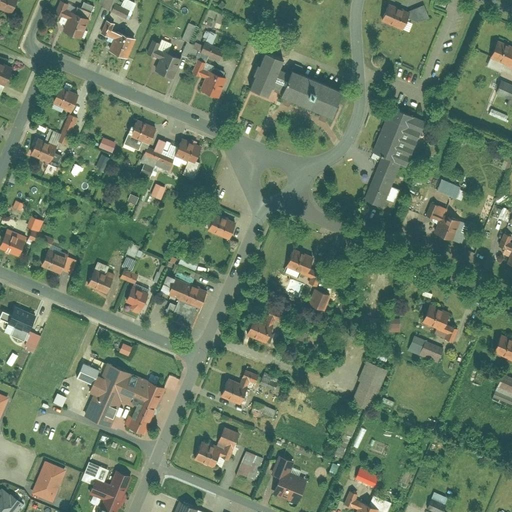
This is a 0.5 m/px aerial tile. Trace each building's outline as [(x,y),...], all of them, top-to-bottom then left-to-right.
[(14,0),(0,0),(0,11),(8,15),(14,0)] [(60,0),(50,0),(48,7),(56,10),(60,0)] [(110,0),(102,0),(99,8),(107,12),(113,1),(110,0)] [(122,6),(114,3),(110,12),(122,17),(125,11),(130,13),(134,6),(124,1),(122,6)] [(385,5),(377,21),(405,34),(413,18),(385,5)] [(427,18),(421,5),(411,10),(417,23),(427,18)] [(62,29),(79,36),(89,13),(72,6),(62,29)] [(96,23),(103,26),(108,15),(101,12),(96,23)] [(187,23),(179,41),(191,47),(199,28),(187,23)] [(105,49),(125,57),(133,39),(113,31),(105,49)] [(155,36),(147,32),(140,49),(148,52),(155,36)] [(203,41),(198,52),(216,60),(221,48),(203,41)] [(511,49),(494,42),(487,59),(511,68),(511,72),(511,75),(511,62),(510,62),(511,58),(511,49)] [(324,111),(336,82),(284,59),(281,66),(272,62),(277,52),(259,45),(243,80),(260,87),(264,79),(274,83),(272,88),(324,111)] [(153,71),(169,78),(178,57),(162,50),(153,71)] [(187,67),(194,70),(200,56),(193,53),(187,67)] [(375,68),(377,70),(380,70),(382,69),(385,66),(385,63),(383,59),(378,57),(374,59),(373,60),(372,63),(373,66),(375,68)] [(0,84),(4,86),(11,69),(0,65),(0,84)] [(214,96),(224,73),(207,66),(197,89),(214,96)] [(511,86),(500,82),(494,97),(511,104),(511,86)] [(70,95),(51,87),(44,103),(64,111),(70,95)] [(423,119),(390,105),(371,150),(381,155),(363,197),(381,204),(398,163),(404,166),(423,119)] [(489,107),(487,112),(503,119),(505,115),(489,107)] [(76,115),(66,110),(53,139),(64,143),(76,115)] [(157,129),(135,120),(127,138),(149,148),(157,129)] [(54,142),(32,132),(24,150),(47,160),(54,142)] [(99,136),(96,146),(110,150),(113,140),(99,136)] [(198,145),(177,136),(170,153),(191,161),(198,145)] [(45,166),(54,170),(60,158),(51,154),(45,166)] [(440,179),(435,191),(452,198),(457,186),(440,179)] [(152,182),(148,195),(160,198),(163,185),(152,182)] [(128,192),(125,199),(133,203),(136,196),(128,192)] [(443,215),(442,218),(435,215),(438,207),(431,203),(425,217),(432,220),(440,223),(435,235),(453,242),(461,223),(443,215)] [(495,206),(491,214),(496,217),(500,210),(495,206)] [(232,218),(215,211),(207,229),(224,237),(232,218)] [(22,232),(1,223),(0,225),(0,246),(13,252),(22,232)] [(22,232),(42,240),(46,231),(26,223),(22,232)] [(511,247),(511,248),(505,245),(508,237),(501,234),(495,248),(502,251),(502,250),(510,253),(505,265),(511,268),(511,247)] [(42,240),(34,259),(55,268),(63,250),(42,240)] [(119,265),(129,268),(137,244),(127,241),(119,265)] [(313,258),(292,249),(284,267),(306,276),(313,258)] [(175,262),(192,269),(196,259),(179,252),(175,262)] [(93,266),(86,283),(104,291),(111,274),(93,266)] [(119,276),(132,281),(135,274),(122,268),(119,276)] [(162,314),(191,325),(198,306),(206,286),(173,273),(165,293),(170,295),(162,314)] [(132,281),(122,302),(139,310),(149,288),(132,281)] [(321,309),(326,293),(315,290),(310,306),(321,309)] [(264,302),(258,315),(271,321),(277,308),(264,302)] [(425,306),(418,322),(445,333),(442,339),(451,343),(456,329),(448,325),(447,328),(442,326),(447,314),(425,306)] [(247,311),(240,327),(259,335),(266,319),(247,311)] [(10,312),(4,326),(24,335),(30,320),(10,312)] [(385,331),(397,331),(398,317),(385,317),(385,331)] [(300,341),(304,332),(294,328),(290,336),(300,341)] [(21,352),(30,355),(37,337),(28,333),(21,352)] [(511,343),(500,338),(493,355),(511,363),(511,343)] [(423,342),(417,356),(435,364),(442,350),(423,342)] [(120,344),(116,353),(125,356),(129,348),(120,344)] [(365,410),(384,368),(362,358),(343,400),(365,410)] [(81,364),(75,377),(90,384),(96,371),(81,364)] [(118,401),(131,407),(122,426),(142,435),(162,389),(155,386),(159,377),(146,372),(143,380),(105,364),(82,416),(107,427),(118,401)] [(265,382),(268,373),(261,370),(258,379),(265,382)] [(242,372),(238,379),(253,386),(256,379),(242,372)] [(511,380),(497,374),(491,389),(510,397),(511,391),(511,380)] [(272,385),(275,378),(268,375),(265,382),(272,385)] [(223,381),(217,397),(238,405),(244,389),(223,381)] [(54,392),(50,401),(59,404),(62,395),(54,392)] [(260,404),(257,412),(271,418),(274,409),(260,404)] [(217,460),(223,463),(230,449),(231,449),(236,437),(219,429),(213,441),(222,445),(219,452),(198,443),(191,458),(213,468),(217,460)] [(339,456),(345,441),(339,439),(333,453),(339,456)] [(244,453),(235,476),(251,483),(261,459),(244,453)] [(277,478),(270,494),(296,504),(303,485),(283,477),(290,460),(275,455),(268,474),(277,478)] [(42,461),(30,493),(51,502),(64,470),(42,461)] [(357,468),(353,479),(371,487),(375,476),(357,468)] [(117,511),(131,477),(113,470),(107,485),(93,480),(87,495),(102,501),(99,508),(97,507),(94,511),(117,511)] [(2,488),(0,490),(0,511),(15,511),(22,504),(2,488)] [(355,504),(354,506),(347,503),(351,495),(344,492),(338,506),(345,509),(345,508),(352,511),(373,511),(374,511),(355,504)] [(430,493),(424,509),(430,511),(440,511),(445,499),(430,493)] [(197,511),(176,502),(171,511),(197,511)]
